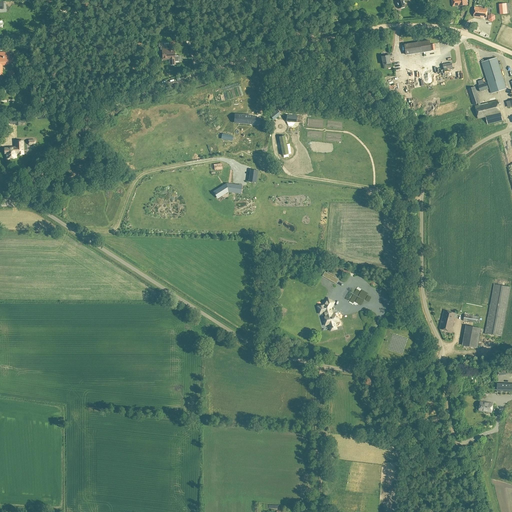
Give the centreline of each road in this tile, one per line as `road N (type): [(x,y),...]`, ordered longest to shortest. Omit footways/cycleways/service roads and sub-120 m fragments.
road 1 (unclassified): [(7,204),(46,213),(263,351),(389,377),(442,351),(422,295),(423,186),(479,142),(511,129)]
road 2 (track): [(97,119),(152,87),(388,25),(463,32),(511,53)]
road 3 (track): [(481,511),(448,408),(441,355)]
road 4 (unknown): [(72,230),(114,227),(139,174),(194,161)]
road 5 (track): [(319,511),(322,365)]
road 6 (unclassified): [(7,204),(97,119)]
